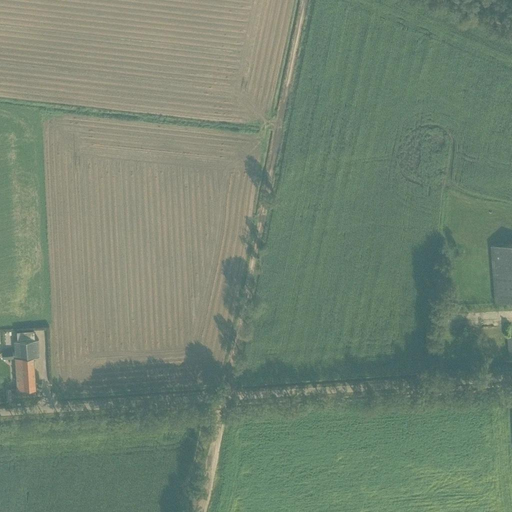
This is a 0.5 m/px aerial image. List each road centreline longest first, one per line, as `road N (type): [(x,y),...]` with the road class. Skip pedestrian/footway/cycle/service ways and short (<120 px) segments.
road 1 (track): [(304,0),(200,511)]
road 2 (unclassified): [(0,413),(511,378)]
